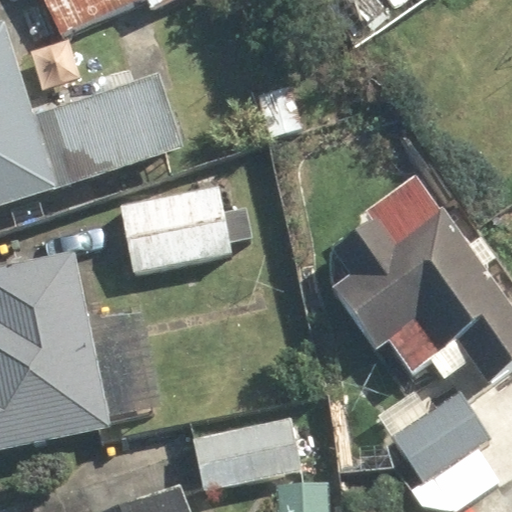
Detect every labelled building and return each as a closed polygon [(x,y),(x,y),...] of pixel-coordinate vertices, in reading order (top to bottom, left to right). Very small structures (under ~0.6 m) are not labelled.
[(143,5),(150,21),(195,0),(47,0),(66,40),(143,5)] [(5,35),(0,36),(0,220),(183,163),(161,91),(35,131),(5,35)] [(327,119),(300,76),(251,108),(278,150),(327,119)] [(409,184),(329,242),(329,307),(348,333),(360,323),(407,388),(430,372),(443,390),(453,383),(471,407),(511,377),(511,322),(482,282),(495,273),(477,247),(462,258),(409,184)] [(247,211),(223,216),(220,197),(118,216),(129,280),(232,261),(229,250),(254,246),(247,211)] [(138,314),(84,324),(72,260),(0,273),(0,460),(106,440),(104,428),(158,418),(138,314)] [(492,448),(457,400),(387,452),(430,511),(470,511),(499,491),(476,460),(492,448)] [(300,477),(288,421),(190,443),(202,499),(300,477)] [(328,511),(328,492),(270,495),(270,511),(328,511)] [(181,511),(175,495),(133,511),(181,511)]
